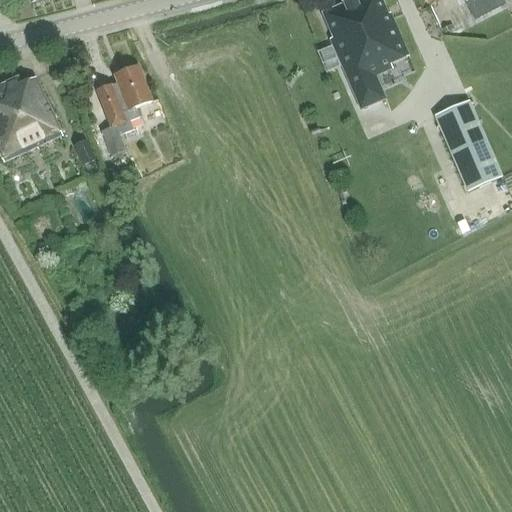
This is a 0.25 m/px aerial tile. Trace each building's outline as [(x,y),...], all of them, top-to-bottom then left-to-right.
[(356,0),(355,1),(355,0),(354,0),(344,4),(345,5),(324,14),(322,15),(323,16),(333,39),(330,40),(361,111),(386,100),(376,77),(393,70),(391,66),(409,58),(390,15),(388,16),(381,0),(356,0)] [(464,0),(475,21),(507,5),(504,0),(464,0)] [(117,85),(97,93),(111,129),(102,133),(111,158),(113,157),(124,153),(126,152),(121,137),(134,132),(130,123),(140,119),(135,109),(153,102),(140,67),(114,78),(117,85)] [(0,87),(0,154),(5,165),(62,139),(35,80),(19,87),(15,80),(0,87)] [(468,195),(503,179),(469,102),(434,117),(468,195)] [(75,149),(84,170),(98,164),(88,142),(75,149)] [(124,153),(113,157),(118,167),(127,164),(124,153)]
